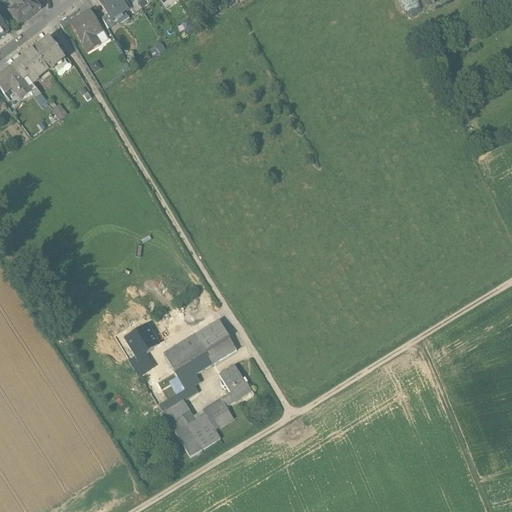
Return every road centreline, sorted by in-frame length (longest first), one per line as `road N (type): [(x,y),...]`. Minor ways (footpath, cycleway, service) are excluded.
road 1 (track): [(49,14),(291,415)]
road 2 (track): [(133,511),(511,280)]
road 3 (track): [(420,337),(494,511)]
